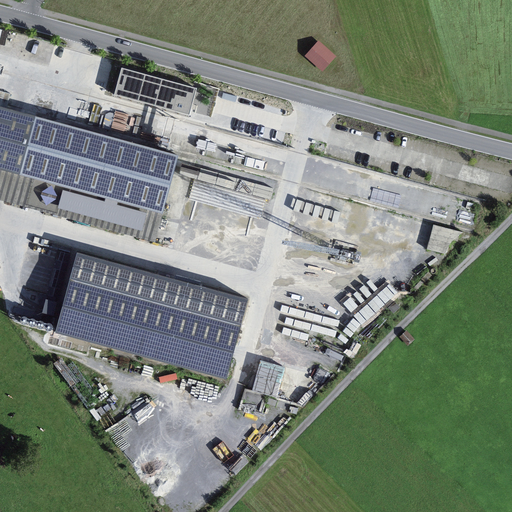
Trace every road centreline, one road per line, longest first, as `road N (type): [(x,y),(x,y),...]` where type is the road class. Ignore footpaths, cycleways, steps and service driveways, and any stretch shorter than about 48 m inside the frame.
road 1 (tertiary): [(23,19),(511,151)]
road 2 (track): [(228,511),(511,218)]
